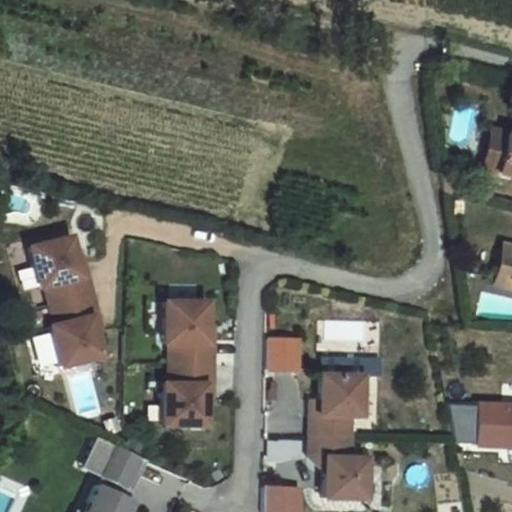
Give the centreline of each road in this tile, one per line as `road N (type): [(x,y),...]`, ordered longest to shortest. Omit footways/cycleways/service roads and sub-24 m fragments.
road 1 (residential): [(511,64),(411,39),(396,65),(433,256),(410,291),(268,261),(249,277),(244,476),(234,504)]
road 2 (track): [(226,0),(411,39)]
